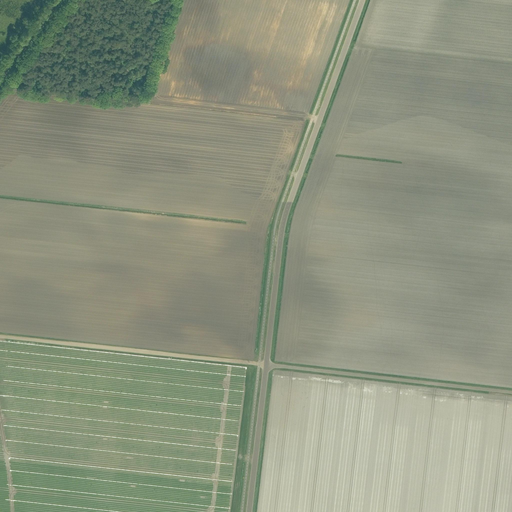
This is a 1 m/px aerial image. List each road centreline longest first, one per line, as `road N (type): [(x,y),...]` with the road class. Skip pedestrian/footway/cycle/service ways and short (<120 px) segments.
road 1 (tertiary): [(265,365),(284,219),(361,0)]
road 2 (track): [(0,337),(258,365)]
road 3 (unclassified): [(511,393),(265,365)]
road 4 (tertiary): [(248,511),(265,365)]
